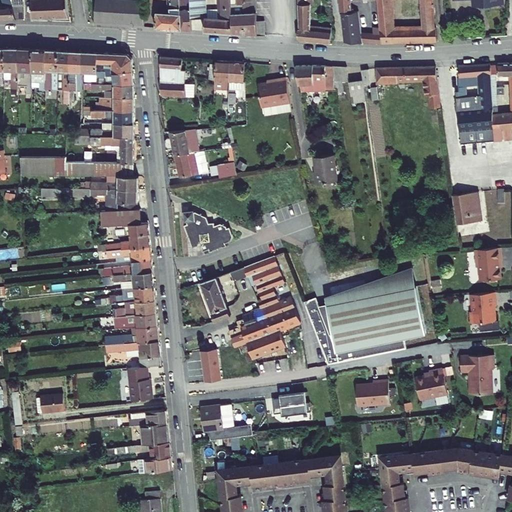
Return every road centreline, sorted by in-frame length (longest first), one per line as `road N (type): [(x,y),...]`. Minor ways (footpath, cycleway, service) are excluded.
road 1 (residential): [(142,39),(189,511)]
road 2 (tertiary): [(441,55),(142,39)]
road 3 (residential): [(441,55),(454,167),(511,166)]
road 4 (tertiary): [(142,39),(0,33)]
